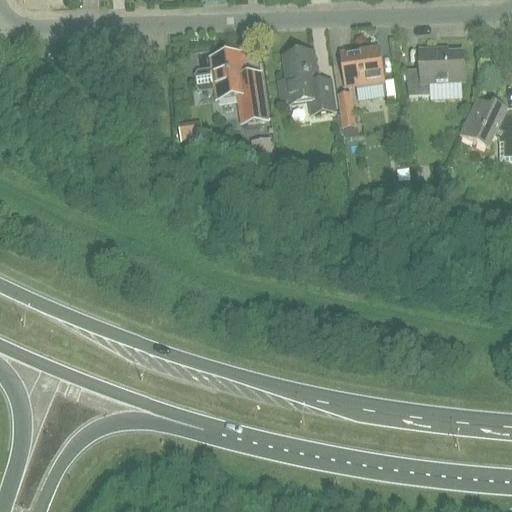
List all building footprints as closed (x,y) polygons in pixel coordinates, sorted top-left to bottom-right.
[(429,87),(465,85),(464,54),(436,55),(436,51),(420,52),(421,72),(406,72),(407,81),(409,98),(430,98),(429,87)] [(378,52),(342,57),(346,88),(383,83),(378,52)] [(245,76),(242,56),(211,60),(213,69),(197,72),(194,76),(196,89),(200,92),(215,90),(217,101),(238,98),(242,124),(265,121),(259,74),(245,76)] [(310,117),(335,113),(330,83),(316,85),(312,57),(284,61),(287,82),(278,83),(281,103),(308,99),(310,117)] [(341,129),(354,127),(350,96),(337,97),(341,129)] [(511,112),(507,113),(496,107),(493,111),(477,103),(460,138),(488,152),(494,138),(500,141),(500,165),(511,164),(511,112)] [(276,166),(272,139),(252,142),(253,150),(249,150),(252,169),(276,166)]
